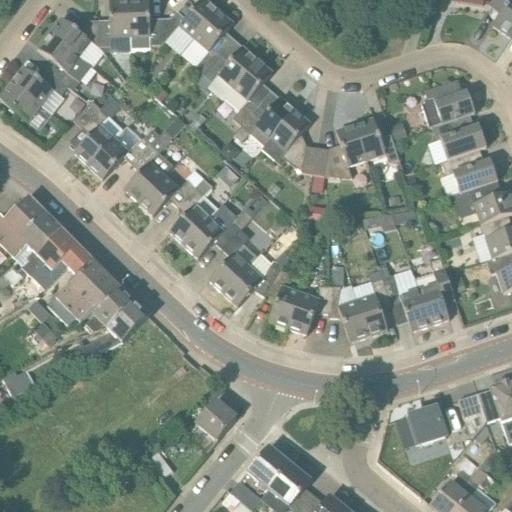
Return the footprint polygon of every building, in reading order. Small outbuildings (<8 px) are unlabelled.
[(484,0),(454,0),(454,4),(483,9),(484,0)] [(511,42),(511,40),(511,0),(495,0),(493,4),(505,11),(492,29),(511,42)] [(162,49),(179,30),(193,44),(218,15),(203,2),(185,22),(177,15),(171,22),(161,22),(162,49)] [(110,56),(130,55),(131,41),(130,3),(109,4),(110,24),(99,24),(99,53),(107,59),(110,56)] [(151,50),(162,49),(161,22),(150,23),(149,3),(130,3),(131,41),(150,41),(151,50)] [(203,80),(221,59),(213,52),(233,28),(218,15),(193,44),(208,56),(196,70),(195,72),(203,80)] [(79,61),(91,46),(99,53),(99,24),(85,25),(77,34),(61,22),(49,38),(79,61)] [(74,82),(67,76),(79,61),(49,38),(37,54),(53,66),(46,74),(67,91),(74,82)] [(212,87),(218,80),(233,93),(257,64),(242,51),(229,66),(221,59),(203,80),(212,87)] [(233,123),(241,131),(259,110),(250,102),(272,77),(257,64),(233,93),(224,103),(238,116),(233,123)] [(12,86),(41,109),(53,95),(61,100),(67,91),(46,74),(39,83),(24,71),(12,86)] [(52,118),(41,109),(12,86),(0,101),(0,103),(40,134),(52,118)] [(161,105),(167,97),(160,91),(153,99),(161,105)] [(433,103),(439,102),(436,93),(425,96),(428,104),(428,105),(433,103)] [(467,96),(435,107),(433,103),(428,105),(428,104),(420,106),(429,133),(432,132),(465,121),(465,120),(475,117),(467,96)] [(74,156),(88,170),(115,142),(102,129),(109,120),(110,121),(120,109),(112,101),(101,112),(82,132),(90,140),(74,156)] [(242,147),(250,138),(264,151),(269,145),(295,115),(280,102),(267,117),(259,110),(241,131),(234,139),(242,147)] [(74,124),(82,132),(101,112),(93,104),(87,110),(81,117),(74,124)] [(295,115),(269,145),(283,157),(281,160),(302,177),(313,179),(317,152),(308,151),(302,137),(310,128),(295,115)] [(199,117),(189,129),(196,135),(206,122),(199,117)] [(177,121),(166,133),(174,142),(186,128),(177,121)] [(442,167),(480,154),(486,151),(479,130),(469,133),(465,121),(432,132),(436,144),(427,147),(434,168),(442,166),(442,167)] [(388,168),(399,164),(390,138),(380,142),(373,123),(355,129),(367,166),(386,159),(388,168)] [(403,125),(389,129),(394,144),(407,140),(403,125)] [(348,172),(367,166),(355,129),(336,136),(342,155),(328,155),(328,154),(317,152),(313,179),(324,181),(352,182),(348,172)] [(151,149),(160,139),(152,132),(143,142),(151,149)] [(124,193),(139,207),(174,170),(159,157),(173,142),(166,133),(151,149),(132,169),(140,176),(124,193)] [(405,141),(395,145),(398,156),(405,153),(407,148),(405,141)] [(115,142),(88,170),(103,184),(124,161),(132,169),(151,149),(143,142),(130,156),(115,142)] [(230,164),(239,153),(228,145),(219,156),(230,164)] [(489,188),(498,185),(491,164),(484,166),(480,154),(442,167),(446,179),(441,181),(448,200),(453,198),(453,200),(489,188)] [(169,204),(177,211),(196,192),(174,170),(139,207),(153,221),(169,204)] [(415,187),(413,179),(406,181),(408,189),(415,187)] [(185,219),(169,236),(184,249),(219,213),(205,199),(212,191),(204,183),(196,192),(177,211),(185,219)] [(508,219),(511,218),(511,195),(493,201),(489,188),(453,200),(460,222),(476,217),(480,229),(482,228),(508,219)] [(390,209),(403,206),(400,196),(387,199),(390,209)] [(0,220),(0,248),(15,263),(28,250),(20,242),(45,217),(29,200),(4,224),(0,220)] [(214,246),(222,254),(241,234),(232,226),(237,221),(223,208),(219,213),(184,249),(198,263),(214,246)] [(326,212),(310,210),(308,223),(324,226),(326,212)] [(15,263),(23,270),(61,233),(45,217),(20,242),(28,250),(15,263)] [(388,228),(386,218),(367,222),(369,231),(388,228)] [(511,257),(511,256),(511,231),(508,219),(482,228),(486,240),(484,241),(491,262),(486,264),(486,265),(492,263),(511,257)] [(352,234),(363,231),(360,222),(349,225),(352,234)] [(77,282),(93,265),(61,233),(23,270),(22,271),(30,279),(31,281),(44,268),(52,276),(62,266),(77,282)] [(230,262),(209,284),(223,298),(250,269),(236,256),(248,242),(241,234),(222,254),(230,262)] [(492,263),(486,265),(490,278),(497,276),(503,297),(511,294),(511,259),(511,257),(492,263)] [(418,294),(419,294),(431,330),(449,324),(442,302),(453,298),(440,262),(430,265),(433,277),(415,283),(418,294)] [(92,314),(96,318),(121,293),(93,265),(77,282),(69,290),(93,314),(92,314)] [(264,301),(267,298),(267,297),(281,274),(271,268),(264,283),(250,269),(223,298),(238,311),(253,295),(264,301)] [(431,330),(419,294),(418,294),(400,299),(393,278),(389,280),(385,268),(378,270),(381,282),(382,282),(391,308),(401,305),(412,336),(431,330)] [(350,347),(369,340),(356,303),(337,310),(339,293),(344,292),(343,269),(329,269),(330,290),(329,290),(329,318),(328,318),(328,322),(342,322),(350,347)] [(13,271),(4,280),(17,293),(30,279),(22,271),(18,275),(13,271)] [(269,326),(288,333),(302,296),(284,289),(291,280),(281,274),(267,297),(267,298),(277,304),(269,326)] [(450,283),(455,296),(466,293),(462,279),(450,283)] [(375,298),(356,303),(369,340),(388,334),(380,312),(391,308),(382,282),(381,282),(371,286),(375,298)] [(88,326),(96,318),(92,314),(93,314),(69,290),(48,310),(68,330),(75,322),(80,327),(85,323),(88,326)] [(319,302),(302,296),(288,333),(307,339),(315,317),(328,318),(329,318),(329,290),(330,290),(318,290),(319,302)] [(106,332),(107,333),(134,307),(121,293),(96,318),(88,326),(86,328),(93,336),(106,332)] [(51,319),(37,304),(28,311),(42,327),(43,326),(51,319)] [(111,337),(82,351),(89,364),(122,346),(148,321),(134,307),(107,333),(111,337)] [(35,333),(48,348),(57,340),(43,326),(42,327),(35,333)] [(34,390),(26,374),(17,379),(15,375),(3,382),(12,401),(34,390)] [(511,386),(478,398),(488,425),(488,426),(499,422),(502,428),(509,449),(511,447),(511,386)] [(488,425),(478,398),(457,405),(471,445),(488,425)] [(217,444),(236,422),(215,405),(197,427),(217,444)] [(416,450),(446,441),(436,411),(407,421),(407,422),(411,421),(420,448),(416,449),(416,450)] [(490,437),(486,428),(474,442),(481,448),(490,437)] [(261,504),(269,494),(290,468),(269,450),(247,476),(268,494),(261,504)] [(148,463),(162,482),(173,475),(159,455),(148,463)] [(290,511),(304,511),(314,502),(304,494),(311,485),(290,468),(269,494),(261,504),(270,511),(288,511),(289,511),(290,511)] [(430,509),(432,511),(459,511),(470,499),(479,488),(488,478),(478,471),(470,481),(461,474),(453,484),(452,483),(430,509)] [(488,496),(497,485),(488,478),(479,488),(487,495),(488,496)] [(239,504),(248,511),(252,511),(260,503),(239,486),(230,497),(239,504)] [(232,511),(239,504),(230,497),(222,506),(229,511),(232,511)] [(485,511),(479,506),(470,499),(459,511),(485,511)] [(344,511),(330,500),(323,509),(314,502),(304,511),(344,511)]
